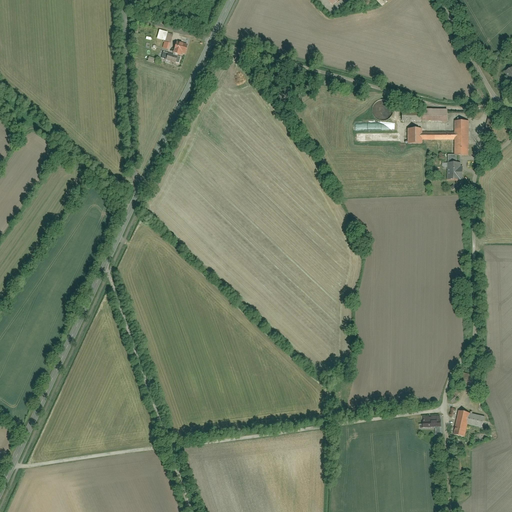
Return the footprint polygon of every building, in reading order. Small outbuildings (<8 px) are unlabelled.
[(169,32),(160,30),(158,38),(166,41),(169,32)] [(188,45),(178,42),(174,53),(182,56),(183,53),(186,54),(188,45)] [(167,60),(176,63),(178,56),(169,53),(167,60)] [(449,110),(403,110),(403,122),(449,121),(449,110)] [(500,118),(489,115),(482,141),(494,144),(500,118)] [(470,156),(470,121),(456,121),(456,132),(456,140),(456,155),(458,155),(470,156)] [(423,128),(409,128),(409,144),(423,144),(423,140),(423,132),(423,128)] [(458,163),(458,155),(456,155),(449,155),(449,163),(458,163)] [(458,163),(449,163),(449,180),(462,180),(462,179),(464,179),(464,168),(462,168),(462,163),(458,163)] [(485,418),(459,412),(453,435),(465,438),(468,426),(483,429),(485,418)] [(440,417),(423,417),(423,429),(431,429),(431,428),(435,428),(441,428),(441,420),(440,420),(440,417)]
